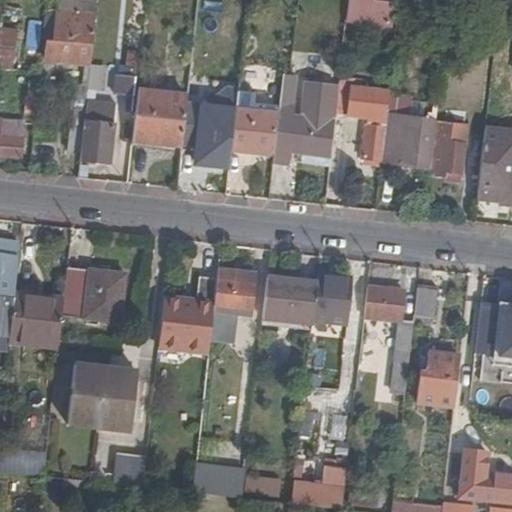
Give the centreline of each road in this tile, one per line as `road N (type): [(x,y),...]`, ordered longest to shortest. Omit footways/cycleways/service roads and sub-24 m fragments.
road 1 (residential): [(0,192),(511,254)]
road 2 (unknown): [(474,249),(466,400),(511,464)]
